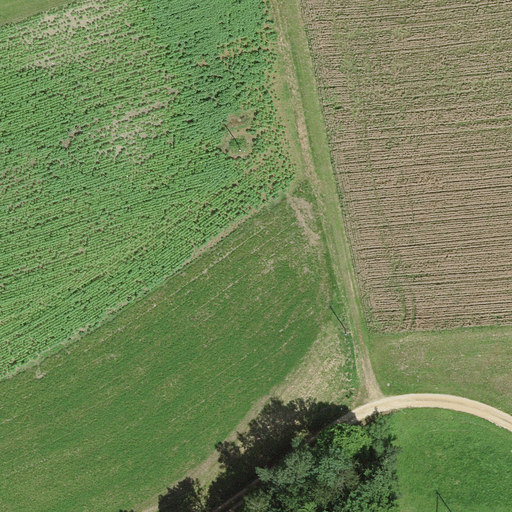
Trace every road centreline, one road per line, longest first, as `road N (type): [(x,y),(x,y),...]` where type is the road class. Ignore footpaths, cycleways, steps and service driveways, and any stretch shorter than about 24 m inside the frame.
road 1 (track): [(288,0),(372,406)]
road 2 (track): [(217,511),(372,406),(449,402),(511,428)]
